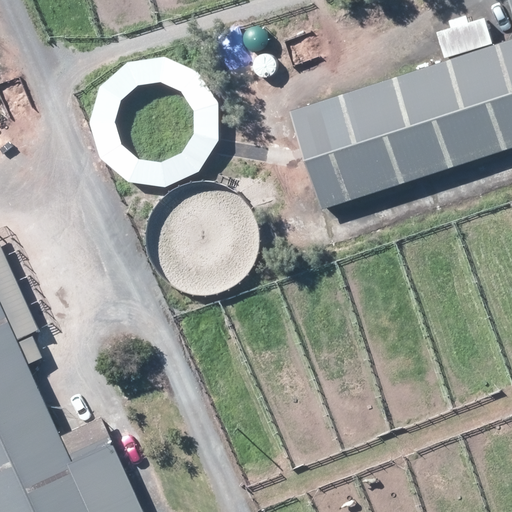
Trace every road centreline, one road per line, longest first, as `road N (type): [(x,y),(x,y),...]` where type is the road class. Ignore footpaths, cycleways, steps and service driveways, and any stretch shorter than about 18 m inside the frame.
road 1 (track): [(19,0),(247,511)]
road 2 (track): [(51,71),(295,0)]
